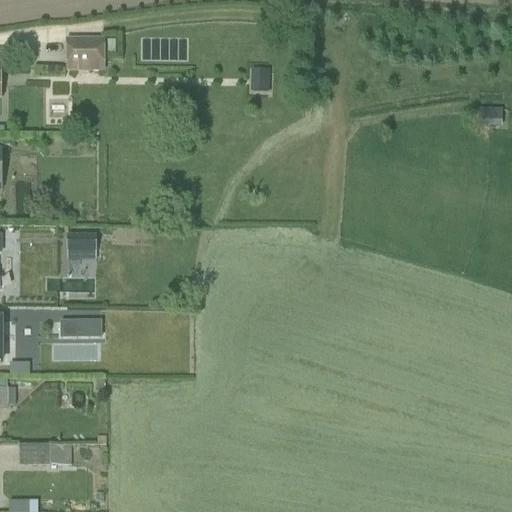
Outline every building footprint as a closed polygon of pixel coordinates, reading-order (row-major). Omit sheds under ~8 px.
[(69,44),(64,75),(108,82),(113,51),(69,44)] [(238,73),(235,94),(249,96),(252,75),(238,73)] [(95,250),(61,250),(61,269),(95,269),(95,250)] [(70,455),(0,454),(0,479),(70,479),(70,455)] [(0,503),(0,511),(24,511),(24,503),(0,503)]
